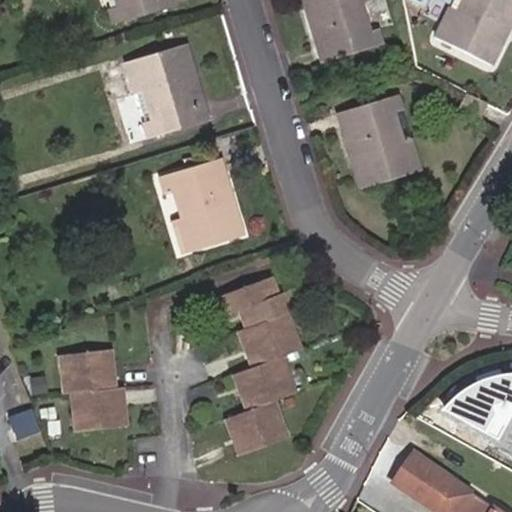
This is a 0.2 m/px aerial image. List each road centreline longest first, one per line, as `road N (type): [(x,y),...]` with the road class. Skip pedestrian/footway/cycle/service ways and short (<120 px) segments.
road 1 (residential): [(425,310),(340,255),(312,224),(243,0)]
road 2 (residential): [(297,511),(342,460),(425,310)]
road 3 (residential): [(425,310),(511,168)]
